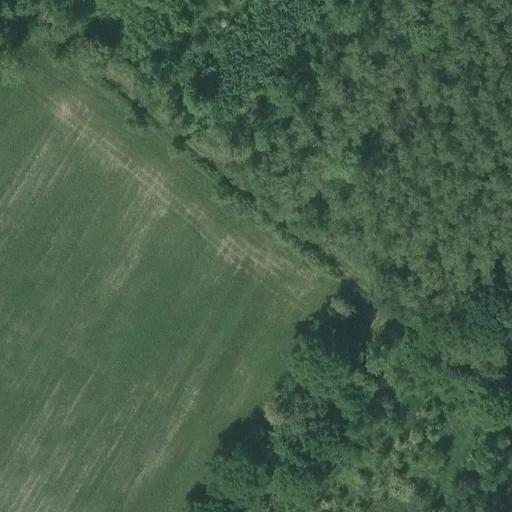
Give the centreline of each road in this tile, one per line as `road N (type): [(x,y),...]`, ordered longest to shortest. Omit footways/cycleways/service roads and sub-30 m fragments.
road 1 (track): [(511,245),(464,302),(414,322),(20,0)]
road 2 (track): [(511,405),(414,322)]
